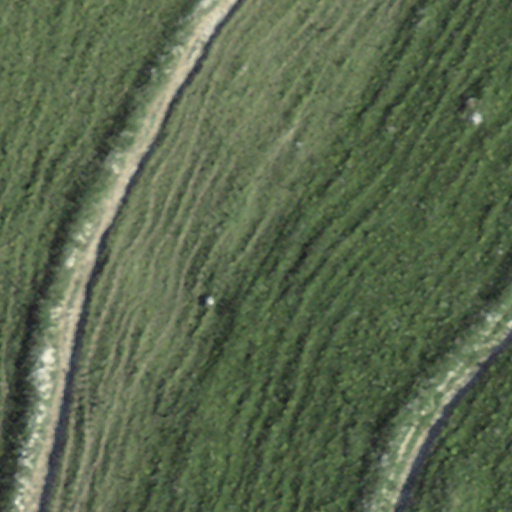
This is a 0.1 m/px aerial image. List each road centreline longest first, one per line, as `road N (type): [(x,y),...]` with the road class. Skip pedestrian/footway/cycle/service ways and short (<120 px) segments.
road 1 (track): [(17,511),(63,297),(106,190),(181,49),(219,0)]
road 2 (track): [(390,511),(425,407),(511,297)]
